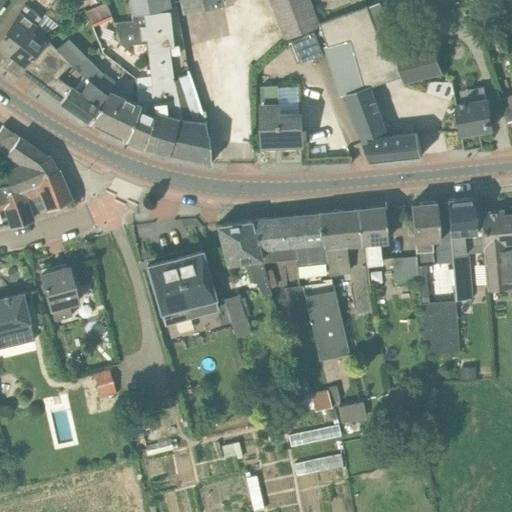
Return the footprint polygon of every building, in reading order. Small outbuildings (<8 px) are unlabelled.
[(169,8),(167,0),(130,0),(133,14),(134,21),(114,24),(122,46),(146,44),(143,11),(169,8)] [(221,0),(180,0),(183,13),(223,4),(221,0)] [(270,0),(286,39),(320,26),(309,0),(270,0)] [(17,39),(23,43),(31,32),(36,26),(36,25),(37,24),(41,18),(24,5),(17,12),(0,34),(0,47),(7,53),(17,39)] [(387,55),(369,5),(321,23),(330,46),(349,41),(364,90),(371,87),(401,77),(396,56),(395,53),(387,55)] [(174,45),(169,8),(143,11),(146,44),(150,76),(154,112),(179,119),(174,80),(172,80),(170,56),(179,55),(178,46),(174,46),(174,45)] [(50,43),(45,36),(48,32),(37,24),(36,25),(36,26),(31,32),(23,43),(17,39),(7,53),(2,59),(20,73),(50,43)] [(312,32),(290,41),(299,63),(321,54),(312,32)] [(66,106),(88,122),(109,92),(115,82),(95,66),(75,46),(68,39),(56,49),(50,43),(20,73),(43,90),(66,106)] [(349,41),(330,46),(329,47),(328,46),(325,47),(341,97),(347,95),(364,90),(349,41)] [(401,77),(402,80),(441,72),(434,46),(403,53),(396,56),(401,77)] [(190,75),(174,80),(179,119),(204,123),(202,112),(190,75)] [(280,115),(278,85),(261,86),(263,146),(303,144),(302,114),(280,115)] [(422,155),(418,133),(389,137),(371,87),(364,90),(347,95),(371,161),(422,155)] [(486,98),(484,88),(461,91),(462,102),(455,103),(461,134),(492,128),(489,114),(492,113),(489,98),(486,98)] [(118,96),(109,92),(88,122),(123,139),(139,105),(122,98),(118,96)] [(511,95),(500,100),(508,123),(511,121),(511,95)] [(142,147),(154,112),(139,105),(123,139),(142,147)] [(167,154),(168,155),(179,119),(154,112),(142,147),(142,148),(167,155),(167,154)] [(206,139),(204,123),(179,119),(168,155),(210,164),(206,139)] [(0,175),(1,175),(9,193),(40,180),(39,175),(55,168),(49,155),(47,156),(2,126),(0,128),(0,175)] [(0,208),(4,207),(11,228),(32,220),(30,213),(49,209),(69,200),(57,172),(55,168),(39,175),(40,180),(9,193),(1,175),(0,175),(0,208)] [(453,268),(455,301),(473,299),(468,253),(483,252),(480,214),(474,214),(473,198),(446,200),(452,262),(453,268)] [(425,265),(452,262),(446,200),(411,204),(416,257),(418,280),(421,305),(425,356),(459,352),(455,301),(428,305),(425,265)] [(356,209),(359,242),(364,242),(366,265),(381,263),(381,256),(380,256),(378,241),(387,240),(383,207),(356,209)] [(319,213),(327,260),(327,263),(329,275),(349,271),(344,244),(359,242),(356,209),(319,213)] [(480,213),(480,214),(483,252),(487,288),(511,286),(511,279),(509,241),(511,240),(511,214),(504,215),(503,211),(480,213)] [(327,263),(327,260),(319,213),(288,217),(294,249),(295,259),(296,263),(296,266),(327,263)] [(294,249),(288,217),(249,220),(259,253),(294,249)] [(262,296),(270,293),(268,289),(263,271),(259,253),(249,220),(216,225),(227,264),(247,261),(254,284),(256,283),(262,296)] [(215,299),(200,245),(173,253),(191,318),(217,311),(213,299),(215,299)] [(191,318),(173,253),(146,260),(161,314),(162,313),(165,325),(191,318)] [(392,259),(395,283),(418,280),(416,257),(392,259)] [(54,321),(71,316),(69,304),(77,302),(73,290),(75,290),(68,267),(41,274),(47,297),(54,321)] [(319,360),(349,353),(334,290),(305,297),(319,360)] [(0,329),(30,322),(22,293),(0,298),(0,329)] [(235,338),(249,334),(238,294),(223,298),(235,338)] [(362,316),(375,312),(370,296),(357,300),(362,316)] [(458,369),(459,378),(474,378),(474,368),(458,369)] [(101,398),(116,394),(109,370),(93,374),(101,398)] [(304,413),(330,407),(325,389),(310,392),(306,378),(295,380),(304,413)] [(330,407),(339,405),(335,387),(325,389),(330,407)] [(341,419),(364,414),(361,401),(339,405),(341,419)] [(341,425),(292,431),(293,442),(342,437),(341,425)] [(242,458),(238,442),(222,446),(225,458),(237,455),(238,459),(242,458)] [(298,460),(299,472),(346,466),(344,454),(298,460)] [(256,475),(246,478),(253,511),(255,511),(264,510),(256,475)]
